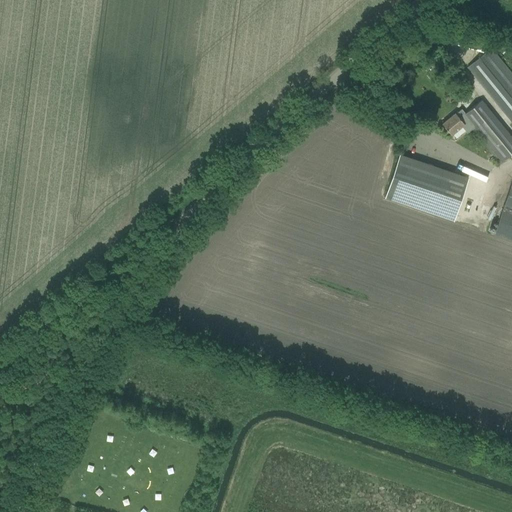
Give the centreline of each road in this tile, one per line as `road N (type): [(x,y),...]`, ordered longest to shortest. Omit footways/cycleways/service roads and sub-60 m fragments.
road 1 (unclassified): [(17,511),(97,341),(175,218),(417,0)]
road 2 (track): [(175,218),(0,371)]
